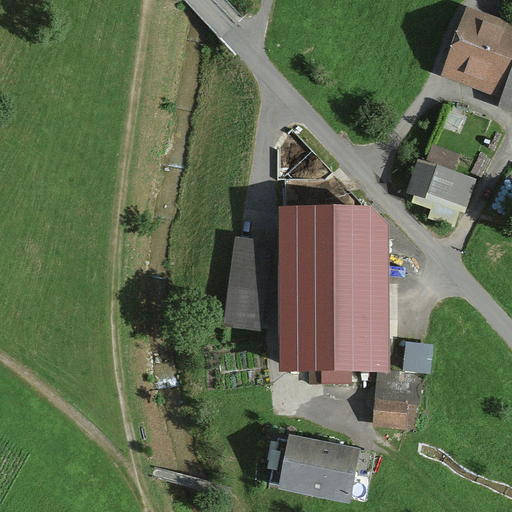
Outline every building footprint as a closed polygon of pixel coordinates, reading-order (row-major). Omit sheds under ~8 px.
[(511,33),(462,20),(448,72),(501,86),(495,111),(511,115),(511,33)] [(483,167),(430,150),(413,201),(466,218),(483,167)] [(379,280),(321,279),(320,309),(289,308),(288,376),(377,378),(379,280)] [(429,353),(401,350),(399,372),(426,375),(429,353)] [(425,387),(384,379),(375,428),(416,436),(425,387)] [(351,454),(275,442),(267,491),(343,503),(351,454)]
